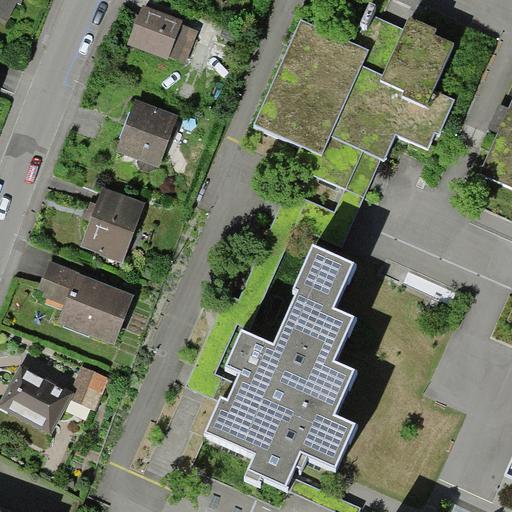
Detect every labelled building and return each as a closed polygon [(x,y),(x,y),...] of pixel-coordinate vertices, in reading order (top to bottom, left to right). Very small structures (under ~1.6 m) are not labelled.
[(20,0),(0,0),(0,10),(12,16),(20,0)] [(202,26),(145,5),(132,39),(189,61),(202,26)] [(433,94),(457,39),(434,29),(409,18),(401,37),(364,21),(353,47),(301,25),(255,129),(326,160),(315,184),(343,196),(364,205),(393,138),(430,154),(453,102),(433,94)] [(180,112),(140,97),(121,145),(161,160),(180,112)] [(511,106),(510,112),(499,135),(480,176),(511,191),(511,106)] [(499,135),(510,112),(500,107),(490,131),(499,135)] [(148,198),(104,184),(86,240),(130,254),(148,198)] [(305,207),(251,337),(272,346),(313,251),(341,263),(364,205),(343,196),(333,219),(305,207)] [(341,263),(313,251),(272,346),(251,337),(237,331),(213,386),(225,392),(206,434),(256,456),(246,477),(289,496),(296,479),(305,458),(338,473),(357,428),(335,419),(355,373),(335,364),(354,320),(334,312),(353,269),(341,263)] [(117,337),(135,289),(52,258),(41,288),(65,297),(58,316),(117,337)] [(76,381),(22,357),(2,400),(57,425),(71,395),(97,407),(112,374),(85,362),(76,381)] [(360,511),(362,508),(296,479),(289,496),(324,511),(360,511)]
